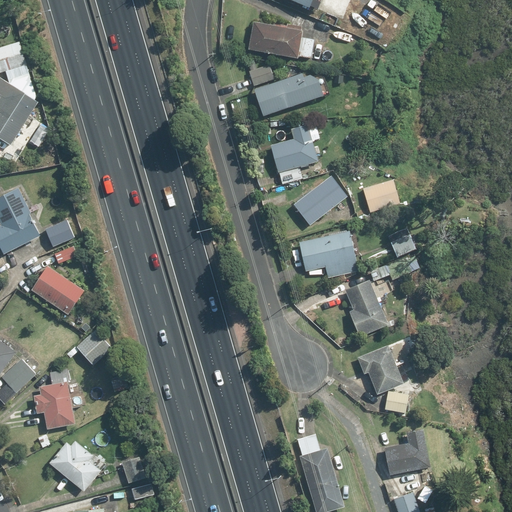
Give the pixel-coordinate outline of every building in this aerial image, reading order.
[(285,0),(306,10),(307,8),(315,11),(319,4),(310,0),(285,0)] [(250,23),(245,50),(296,60),(296,56),(310,58),(313,41),(301,39),(302,32),(250,23)] [(29,79),(18,43),(0,48),(0,73),(5,72),(9,85),(29,79)] [(253,60),(243,65),(253,87),(273,78),(268,65),(257,70),(253,60)] [(320,67),(252,90),(261,118),(329,94),(320,67)] [(25,107),(30,99),(0,80),(0,142),(5,145),(27,109),(25,107)] [(269,144),(277,174),(317,164),(311,142),(317,140),(314,127),(308,129),(307,125),(289,130),(291,138),(269,144)] [(329,176),(291,207),(308,228),(346,198),(329,176)] [(391,180),(362,190),(370,214),(399,204),(391,180)] [(40,237),(18,190),(0,197),(0,226),(0,249),(2,254),(40,237)] [(286,195),(268,200),(271,209),(289,203),(286,195)] [(430,227),(433,215),(421,213),(419,224),(430,227)] [(66,220),(44,229),(53,249),(74,240),(66,220)] [(406,228),(387,236),(396,258),(415,250),(406,228)] [(322,268),(324,278),(357,272),(348,232),(297,243),(303,272),(322,268)] [(73,246),(52,255),(56,264),(77,256),(73,246)] [(367,273),(372,284),(388,276),(390,281),(413,271),(406,255),(367,273)] [(82,290),(45,266),(29,291),(66,315),(82,290)] [(386,326),(368,281),(343,291),(351,311),(348,313),(358,338),(386,326)] [(112,350),(93,328),(73,346),(92,368),(112,350)] [(0,374),(15,353),(0,342),(0,374)] [(376,391),(402,380),(387,342),(357,354),(363,371),(367,369),(376,391)] [(0,400),(5,406),(35,375),(20,360),(1,379),(6,384),(0,389),(0,400)] [(42,413),(45,430),(74,424),(67,383),(68,383),(66,369),(49,372),(51,384),(36,386),(38,395),(32,396),(36,414),(42,413)] [(129,390),(125,370),(109,373),(113,394),(129,390)] [(407,396),(386,393),(384,410),(405,413),(407,396)] [(430,463),(422,424),(404,428),(407,440),(405,442),(384,446),(389,472),(430,463)] [(49,446),(46,434),(34,438),(37,449),(49,446)] [(66,443),(48,463),(82,493),(100,473),(88,462),(93,457),(74,440),(69,445),(66,443)] [(343,503),(326,445),(299,453),(316,511),(343,503)] [(145,480),(138,454),(123,458),(129,484),(145,480)] [(155,483),(134,486),(136,499),(157,495),(155,483)] [(430,501),(422,487),(413,491),(421,506),(430,501)] [(419,511),(412,492),(391,500),(395,511),(419,511)]
